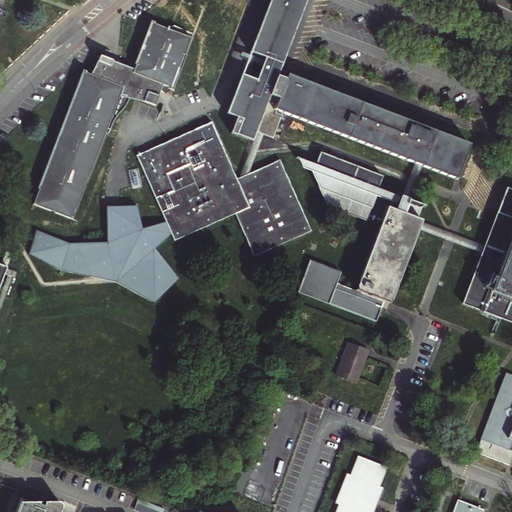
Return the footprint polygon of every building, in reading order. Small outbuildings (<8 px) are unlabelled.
[(270,0),(270,1),(269,4),(267,9),(266,11),(263,18),(263,20),(260,26),(260,27),(257,35),(251,51),(255,53),(262,55),(264,56),(266,57),(264,62),(257,80),(242,74),(239,81),(238,83),(236,89),(233,97),(232,100),(230,104),(227,112),(234,114),(238,116),(231,132),(237,134),(253,140),(254,137),(256,131),(258,131),(260,132),(263,133),(273,137),(276,130),(282,112),(283,113),(291,116),(293,117),(299,119),(303,120),(306,122),(307,122),(312,124),(315,125),(316,126),(320,127),(324,128),(324,129),(325,129),(330,131),(332,132),(333,132),(334,133),(337,134),(340,135),(342,136),(346,137),(348,138),(349,138),(353,140),(361,143),(365,144),(366,145),(369,146),(373,147),(374,148),(378,149),(380,150),(382,151),(389,154),(394,156),(396,156),(396,157),(402,159),(404,160),(410,162),(413,163),(417,165),(421,166),(422,166),(429,169),(434,171),(437,172),(440,173),(446,176),(454,179),(461,162),(463,158),(463,156),(468,145),(459,141),(451,138),(450,138),(443,135),(440,134),(435,132),(426,129),(420,126),(415,124),(411,123),(407,121),(403,120),(402,119),(399,118),(395,116),(394,116),(391,115),(387,114),(386,113),(379,110),(378,110),(371,107),(366,105),(362,104),(358,102),(350,99),(348,98),(346,98),(341,95),(337,94),(330,91),(328,91),(327,90),(325,89),(321,88),(320,88),(319,87),(317,86),(314,85),(312,84),(307,83),(305,82),(304,81),(300,80),(295,78),(288,75),(286,79),(283,77),(277,75),(280,68),(282,62),(285,56),(285,55),(288,48),(291,39),(292,38),(294,31),(296,28),(297,24),(300,18),(300,17),(303,10),(303,9),(305,3),(306,1),(306,0),(270,0)] [(154,106),(158,97),(154,95),(156,90),(158,91),(159,88),(160,85),(162,85),(171,89),(190,41),(173,33),(172,35),(167,34),(168,32),(151,25),(133,70),(118,64),(110,66),(111,62),(99,57),(94,72),(95,73),(93,78),(84,74),(71,108),(77,111),(72,123),(66,121),(52,158),(58,160),(54,172),(48,170),(34,206),(51,213),(52,211),(55,212),(55,213),(73,221),(86,187),(85,187),(87,180),(89,179),(108,130),(110,131),(114,122),(117,117),(125,107),(129,99),(131,94),(138,96),(137,100),(154,106)] [(71,108),(66,121),(72,123),(77,111),(71,108)] [(280,161),(246,177),(243,184),(240,183),(237,182),(234,180),(210,124),(157,148),(139,157),(169,224),(174,235),(177,242),(237,215),(256,257),(293,241),(312,232),(280,161)] [(243,184),(246,177),(256,151),(263,133),(260,132),(258,131),(254,138),(238,179),(237,182),(240,183),(243,184)] [(380,221),(354,291),(335,284),(339,273),(308,261),(296,293),(328,305),(374,323),(380,307),(382,302),(388,304),(416,229),(417,226),(419,222),(419,221),(417,220),(422,206),(407,201),(404,199),(400,198),(398,197),(376,189),(381,176),(319,151),(314,165),(294,157),(300,167),(314,173),(318,184),(321,190),(323,195),(327,201),(333,206),(339,210),(365,220),(366,216),(380,221)] [(52,158),(48,170),(54,172),(58,160),(52,158)] [(421,166),(414,164),(410,174),(400,198),(404,199),(407,201),(417,177),(421,166)] [(495,214),(482,246),(481,250),(480,254),(460,305),(511,324),(511,190),(505,188),(498,206),(496,212),(495,214)] [(174,235),(169,224),(145,230),(140,207),(119,208),(110,208),(111,244),(69,245),(39,233),(32,256),(63,275),(95,280),(98,280),(117,283),(155,302),(182,279),(157,250),(174,235)] [(417,226),(416,229),(448,242),(480,254),(481,250),(482,246),(451,234),(419,222),(417,226)] [(0,299),(8,279),(10,273),(10,272),(0,269),(0,268),(0,299)] [(18,276),(10,273),(8,279),(10,280),(15,282),(16,282),(18,276)] [(10,280),(0,306),(0,321),(15,282),(10,280)] [(365,349),(347,342),(335,375),(354,382),(364,357),(362,357),(365,349)] [(511,454),(511,451),(507,450),(511,441),(511,376),(504,374),(497,391),(474,453),(508,465),(511,454)] [(388,467),(359,456),(352,475),(347,473),(336,503),(340,504),(336,511),(373,511),(377,505),(379,500),(384,487),(381,485),(388,467)] [(242,497),(252,471),(239,466),(229,492),(242,497)] [(140,500),(138,506),(152,511),(160,511),(162,509),(140,500)] [(483,511),(485,510),(471,505),(458,500),(453,511),(483,511)] [(59,511),(61,508),(61,506),(60,503),(58,502),(57,502),(20,502),(16,511),(59,511)]
